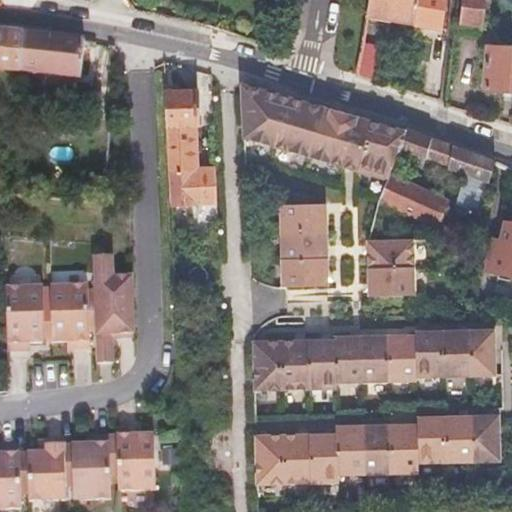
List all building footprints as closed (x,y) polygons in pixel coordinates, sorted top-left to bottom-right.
[(369,0),(367,18),(416,26),(419,0),(369,0)] [(419,0),(416,26),(442,31),(445,0),(419,0)] [(482,0),(462,0),(460,26),(480,28),(482,0)] [(26,34),(0,31),(0,68),(25,70),(26,34)] [(85,40),(26,34),(25,70),(24,77),(24,83),(29,83),(30,73),(82,81),(85,40)] [(363,40),(357,73),(376,75),(381,42),(363,40)] [(485,90),(511,91),(511,48),(489,47),(485,90)] [(370,124),(369,127),(243,89),(245,143),(388,185),(392,176),(398,157),(407,133),(370,124)] [(167,94),(168,128),(195,127),(201,127),(198,93),(167,94)] [(98,98),(83,96),(82,124),(97,126),(98,98)] [(195,127),(168,128),(171,205),(216,204),(215,171),(196,172),(195,127)] [(466,152),(407,133),(398,157),(448,173),(448,174),(465,179),(486,186),(488,187),(495,165),(466,152)] [(450,202),(392,176),(388,185),(382,206),(439,233),(450,202)] [(477,216),(486,186),(465,179),(455,207),(477,216)] [(282,292),(328,290),(325,208),(279,210),(282,292)] [(488,272),(511,278),(511,226),(506,225),(501,245),(495,243),(488,272)] [(416,298),(414,246),(369,249),(371,300),(416,298)] [(96,256),(97,308),(132,307),(131,274),(113,274),(112,255),(96,256)] [(52,287),(52,301),(54,332),(54,340),(67,339),(67,347),(90,347),(89,328),(98,328),(97,308),(89,308),(88,286),(52,287)] [(46,332),(54,332),(52,301),(44,301),(43,287),(7,288),(10,350),(32,349),(31,340),(45,339),(46,332)] [(133,333),(132,307),(97,308),(98,328),(99,361),(114,360),(114,333),(133,333)] [(195,322),(186,322),(187,333),(209,333),(208,320),(195,320),(195,322)] [(500,334),(417,336),(417,338),(360,339),(359,385),(417,384),(417,379),(500,378),(500,334)] [(335,342),(252,343),(253,392),(336,391),(336,386),(359,385),(360,339),(335,339),(335,342)] [(418,427),(357,428),(357,439),(355,477),(419,476),(419,469),(502,467),(501,418),(418,420),(418,427)] [(337,436),(254,437),(255,486),(305,485),(305,439),(357,439),(357,428),(337,428),(337,436)] [(136,494),(136,431),(117,432),(117,441),(118,481),(118,495),(136,494)] [(136,431),(136,494),(154,493),(153,438),(137,439),(136,431)] [(109,481),(118,481),(117,441),(105,441),(105,438),(85,438),(85,448),(72,448),(73,489),(74,502),(110,501),(109,481)] [(355,477),(357,439),(305,439),(305,485),(338,485),(338,477),(355,477)] [(64,489),(73,489),(72,448),(63,449),(62,443),(40,444),(40,455),(26,456),(28,496),(28,504),(65,502),(64,489)] [(0,511),(20,511),(19,496),(28,496),(26,456),(18,456),(17,449),(0,449),(0,511)]
